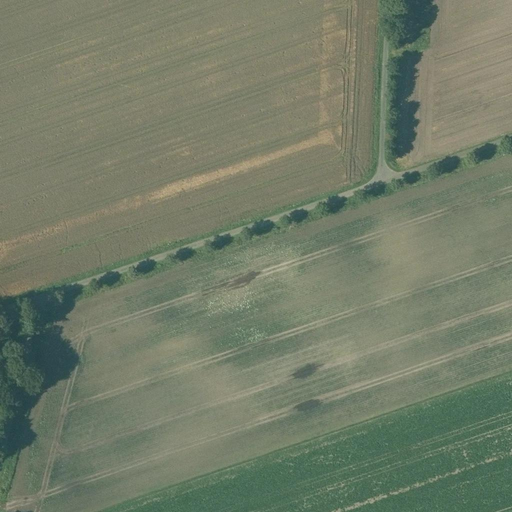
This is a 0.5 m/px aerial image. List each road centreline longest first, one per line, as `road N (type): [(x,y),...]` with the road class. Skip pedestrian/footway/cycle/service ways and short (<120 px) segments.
road 1 (track): [(113,511),(511,379)]
road 2 (unclassified): [(385,180),(43,297)]
road 3 (unclassified): [(386,0),(385,180)]
road 4 (unclassified): [(511,138),(385,180)]
